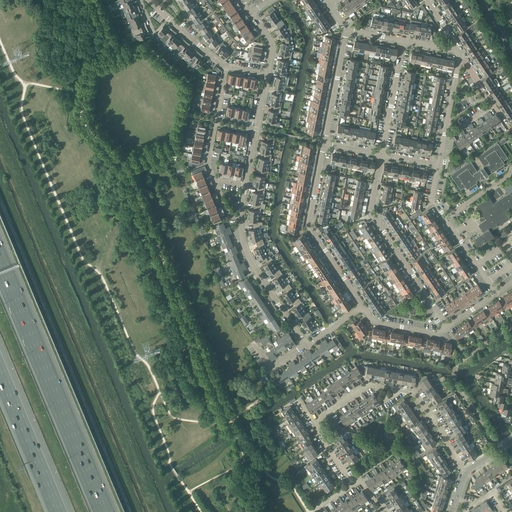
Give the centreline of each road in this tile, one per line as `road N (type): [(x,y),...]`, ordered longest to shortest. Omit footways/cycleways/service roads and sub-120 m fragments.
road 1 (motorway): [(105,511),(0,259)]
road 2 (residential): [(465,474),(417,394),(368,385),(310,424)]
road 3 (residential): [(446,325),(370,210),(381,153)]
road 4 (residential): [(362,306),(308,225),(326,142)]
road 5 (motorway): [(0,373),(58,511)]
road 6 (residential): [(305,344),(248,255),(240,216)]
